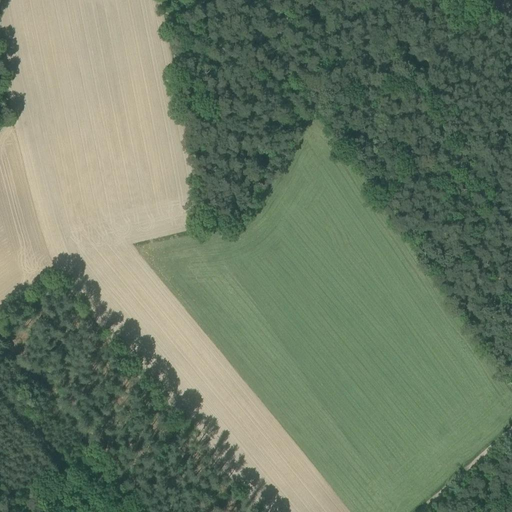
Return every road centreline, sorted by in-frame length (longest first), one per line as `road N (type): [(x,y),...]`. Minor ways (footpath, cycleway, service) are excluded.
road 1 (track): [(511,294),(359,87)]
road 2 (track): [(270,111),(359,87),(491,31)]
road 3 (track): [(0,390),(105,511)]
